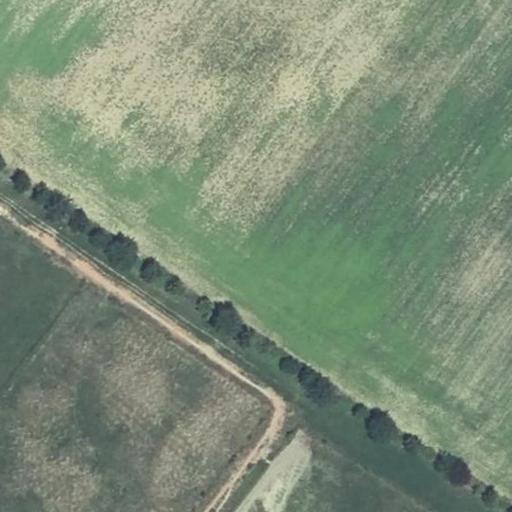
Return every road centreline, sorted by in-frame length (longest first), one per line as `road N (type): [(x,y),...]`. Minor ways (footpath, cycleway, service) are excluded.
road 1 (track): [(0,183),(488,511)]
road 2 (track): [(227,511),(317,397)]
